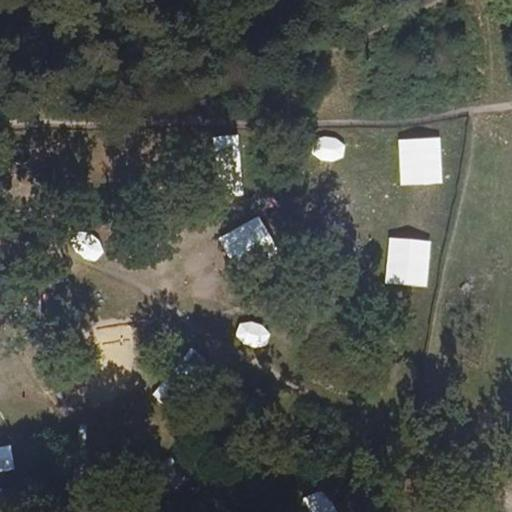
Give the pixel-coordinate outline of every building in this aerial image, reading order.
[(61,142),(60,168),(122,169),(122,144),(61,142)] [(269,335),(277,312),(231,297),(223,321),(269,335)] [(143,310),(143,333),(165,333),(165,309),(143,310)] [(130,382),(136,331),(100,327),(94,378),(130,382)] [(5,443),(0,444),(0,469),(10,468),(5,443)] [(152,499),(194,511),(200,511),(208,490),(159,475),(152,499)] [(359,493),(354,511),(379,511),(382,498),(359,493)]
